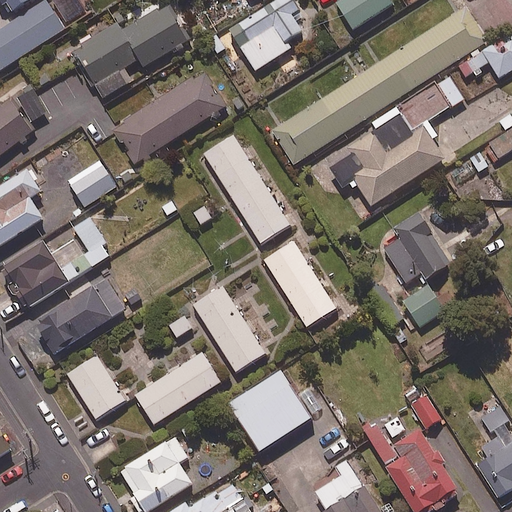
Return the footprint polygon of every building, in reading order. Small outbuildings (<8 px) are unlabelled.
[(12,0),(21,14),(41,0),(0,0),(3,4),(9,0),(12,0)] [(302,13),(292,0),(282,0),(224,38),(235,56),(242,51),(258,75),(293,52),(289,47),(305,36),(294,19),(302,13)] [(390,0),(344,0),(338,4),(355,33),(396,9),(390,0)] [(0,74),(66,32),(48,5),(0,35),(0,74)] [(124,33),(141,63),(145,70),(189,46),(168,8),(124,33)] [(490,44),(469,10),(274,134),(296,168),(490,44)] [(141,63),(124,33),(122,34),(118,26),(76,50),(105,101),(134,85),(126,71),(141,63)] [(485,75),(482,71),(491,66),(501,82),(511,74),(511,37),(469,64),(476,75),(478,79),(485,75)] [(228,110),(205,74),(116,130),(139,166),(228,110)] [(438,86),(453,110),(465,102),(450,78),(438,86)] [(453,110),(438,86),(399,111),(414,135),(425,128),(424,128),(453,110)] [(0,108),(0,159),(36,135),(31,128),(49,115),(34,92),(14,106),(11,101),(0,108)] [(425,128),(414,135),(399,111),(375,126),(380,134),(351,153),(355,158),(332,172),(343,189),(356,181),(374,209),(447,163),(434,143),(439,140),(430,125),(425,128)] [(511,153),(511,134),(490,149),(498,162),(511,153)] [(292,229),(235,138),(206,156),(263,246),(292,229)] [(479,176),(470,162),(449,175),(459,190),(479,176)] [(118,192),(102,164),(69,184),(86,211),(118,192)] [(0,192),(0,252),(46,224),(33,203),(45,196),(31,173),(0,192)] [(454,269),(422,217),(397,233),(402,241),(385,252),(407,287),(424,276),(429,284),(454,269)] [(48,246),(74,284),(115,257),(89,218),(48,246)] [(40,307),(74,284),(48,246),(47,244),(0,275),(27,316),(40,307)] [(338,312),(295,244),(266,262),(309,330),(338,312)] [(128,314),(107,281),(37,326),(58,359),(128,314)] [(267,357),(224,289),(195,307),(238,376),(267,357)] [(446,314),(431,289),(405,305),(421,330),(446,314)] [(222,386),(203,355),(136,398),(156,428),(222,386)] [(127,404),(98,358),(69,376),(98,423),(127,404)] [(314,424),(281,373),(230,406),(263,457),(314,424)] [(345,402),(332,380),(322,386),(335,408),(345,402)] [(443,424),(430,400),(415,408),(428,432),(443,424)] [(489,461),(511,447),(511,437),(506,427),(510,424),(501,408),(484,418),(497,440),(482,449),(489,461)] [(439,450),(435,453),(422,432),(393,450),(377,425),(364,433),(413,511),(433,511),(461,495),(445,468),(449,466),(439,450)] [(0,460),(12,453),(0,433),(0,460)] [(190,460),(176,440),(122,475),(138,499),(133,502),(138,511),(157,511),(194,488),(180,466),(190,460)] [(511,447),(489,461),(479,467),(499,500),(511,491),(511,447)] [(380,511),(347,463),(338,470),(344,478),(318,496),(328,511),(380,511)] [(228,511),(244,503),(231,483),(189,510),(187,506),(177,511),(228,511)]
